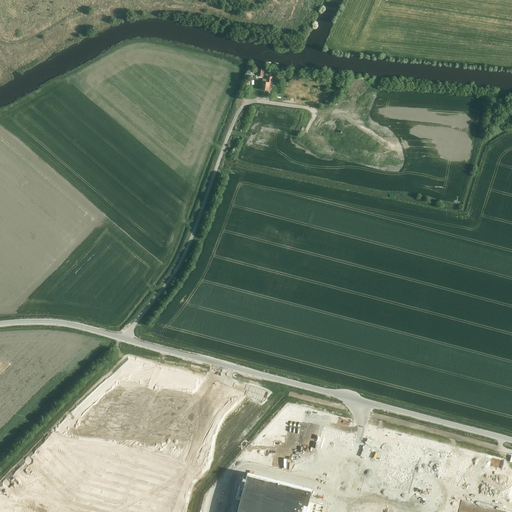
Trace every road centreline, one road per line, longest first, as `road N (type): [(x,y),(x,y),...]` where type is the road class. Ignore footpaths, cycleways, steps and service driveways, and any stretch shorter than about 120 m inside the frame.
road 1 (unclassified): [(122,336),(511,440)]
road 2 (unclassified): [(122,336),(181,258),(244,105),(331,111)]
road 3 (unclassified): [(0,321),(69,321),(122,336)]
